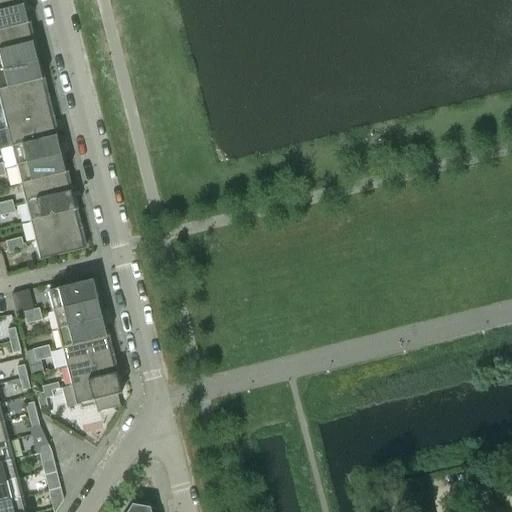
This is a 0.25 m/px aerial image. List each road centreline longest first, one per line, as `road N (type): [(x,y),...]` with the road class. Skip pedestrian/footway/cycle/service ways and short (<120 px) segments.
road 1 (residential): [(122,257),(52,0)]
road 2 (residential): [(160,404),(122,257)]
road 3 (unclassified): [(85,511),(160,404)]
road 4 (residential): [(0,286),(122,257)]
